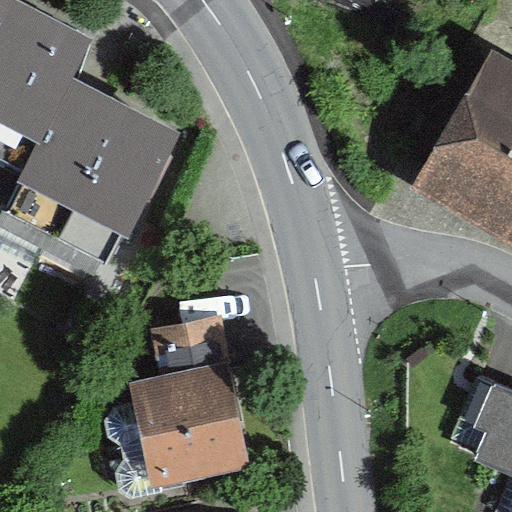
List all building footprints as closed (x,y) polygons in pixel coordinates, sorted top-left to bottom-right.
[(0,161),(25,172),(63,82),(80,43),(0,9),(0,161)] [(511,59),(502,53),(425,182),(511,232),(511,59)] [(171,128),(63,82),(25,172),(2,226),(110,272),(171,128)] [(167,374),(140,378),(158,488),(257,473),(232,317),(160,328),(167,374)] [(511,386),(505,384),(477,454),(511,468),(511,386)]
